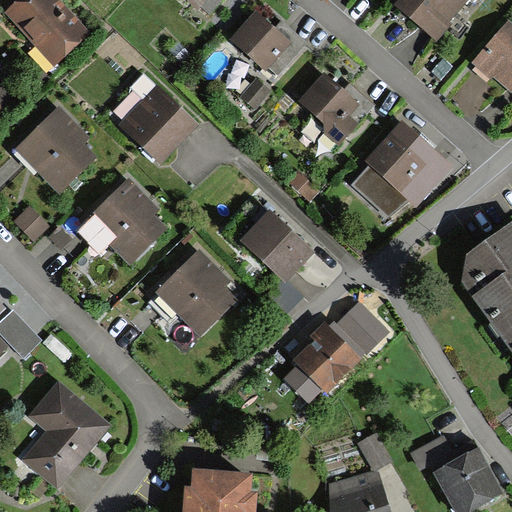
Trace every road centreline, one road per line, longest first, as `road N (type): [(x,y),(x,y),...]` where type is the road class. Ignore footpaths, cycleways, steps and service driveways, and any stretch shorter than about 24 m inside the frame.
road 1 (residential): [(491,167),(376,264),(511,470)]
road 2 (residential): [(100,511),(153,440),(156,415),(141,382),(0,243)]
road 3 (residential): [(312,0),(491,167)]
